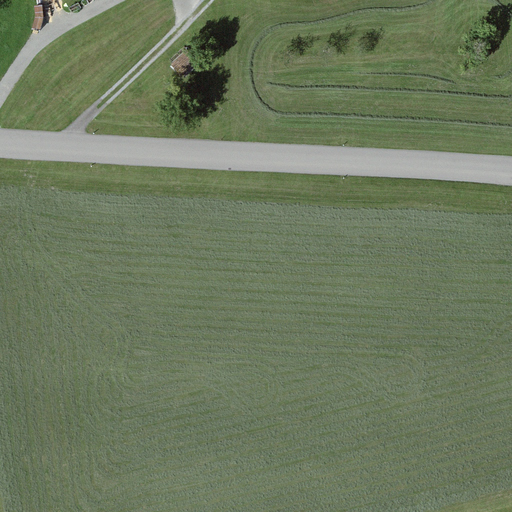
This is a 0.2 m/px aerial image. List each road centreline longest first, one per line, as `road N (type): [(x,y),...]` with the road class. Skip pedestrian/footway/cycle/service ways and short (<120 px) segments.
road 1 (tertiary): [(0,144),(511,172)]
road 2 (track): [(208,0),(98,107),(68,148)]
road 3 (track): [(113,0),(40,43),(0,100)]
